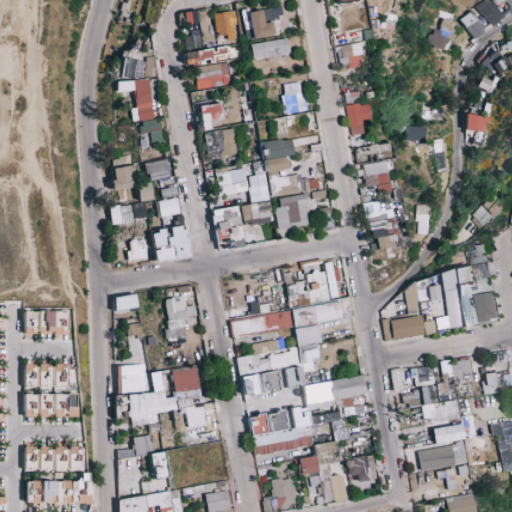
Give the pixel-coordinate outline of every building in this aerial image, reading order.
[(333,0),(335,8),(353,5),(351,0),(333,0)] [(502,19),(489,0),(487,0),(458,19),(472,40),(487,30),(486,28),(502,19)] [(245,40),(273,34),(270,20),(281,18),(279,5),(240,13),(245,40)] [(183,24),(197,23),(196,11),(182,12),(183,24)] [(235,39),(231,11),(211,14),(215,37),(225,35),(226,40),(235,39)] [(429,29),(425,46),(445,51),(452,23),(440,20),(438,31),(429,29)] [(182,51),(200,51),(199,36),(181,36),(182,51)] [(264,58),(264,61),(289,55),(285,38),(248,46),(251,61),(264,58)] [(364,66),(361,43),(334,46),(337,69),(364,66)] [(182,53),(183,66),(226,62),(224,47),(212,48),(212,50),(182,53)] [(494,76),(508,64),(495,48),(481,59),(494,76)] [(153,57),(143,57),(144,77),(153,76),(153,57)] [(141,78),(142,60),(120,59),(119,76),(141,78)] [(192,68),(195,88),(229,83),(226,63),(192,68)] [(495,82),(478,76),(474,88),(490,93),(495,82)] [(152,118),(146,78),(113,83),(115,93),(132,90),(134,108),(129,109),(130,122),(152,118)] [(305,112),(305,96),(299,97),(298,83),(280,84),(282,113),(305,112)] [(357,93),(343,92),(343,104),(357,104),(357,93)] [(196,107),(201,131),(210,130),(209,124),(222,121),(219,103),(196,107)] [(464,114),(463,131),(473,132),(472,146),(485,147),(488,104),(482,103),(481,116),(464,114)] [(360,121),(367,120),(366,104),(344,107),(347,136),(361,134),(360,121)] [(139,134),(148,133),(150,144),(161,143),(159,119),(138,122),(139,134)] [(422,128),(404,127),(403,140),(421,141),(422,128)] [(205,158),(234,155),(232,129),(203,132),(205,158)] [(289,139),(258,142),(260,159),(291,156),(289,139)] [(433,169),(442,168),(438,139),(429,140),(433,169)] [(353,146),(353,163),(373,163),(373,155),(385,155),(384,145),(353,146)] [(262,172),(286,171),(286,159),(262,160),(262,172)] [(146,181),(168,178),(166,160),(144,163),(146,181)] [(362,187),(375,185),(376,193),(388,191),(383,162),(358,166),(362,187)] [(111,191),(131,189),(129,166),(109,168),(111,191)] [(261,167),(252,169),(253,174),(245,176),(250,204),(268,200),(261,167)] [(225,171),(224,168),(213,170),(216,196),(246,193),(243,169),(225,171)] [(299,176),(270,178),(272,195),(300,192),(299,176)] [(137,202),(151,200),(149,183),(135,185),(137,202)] [(158,190),(159,199),(175,197),(173,188),(158,190)] [(309,192),(310,199),(323,198),(322,190),(309,192)] [(468,219),(480,231),(503,206),(491,195),(468,219)] [(278,197),(278,208),(274,208),(275,229),(306,227),(304,196),(278,197)] [(158,217),(178,214),(176,199),(156,201),(158,217)] [(362,204),(370,251),(391,247),(389,235),(386,235),(383,219),(381,220),(378,201),(362,204)] [(145,218),(143,202),(130,204),(132,220),(145,218)] [(240,225),(269,223),(268,203),(239,205),(240,225)] [(108,225),(130,224),(129,206),(107,206),(108,225)] [(209,211),(215,251),(241,247),(235,206),(209,211)] [(414,234),(425,235),(426,206),(415,206),(414,234)] [(316,209),(320,231),(332,229),(328,207),(316,209)] [(153,261),(186,257),(183,226),(165,228),(166,230),(149,232),(153,261)] [(125,242),(127,261),(145,259),(142,240),(125,242)]
